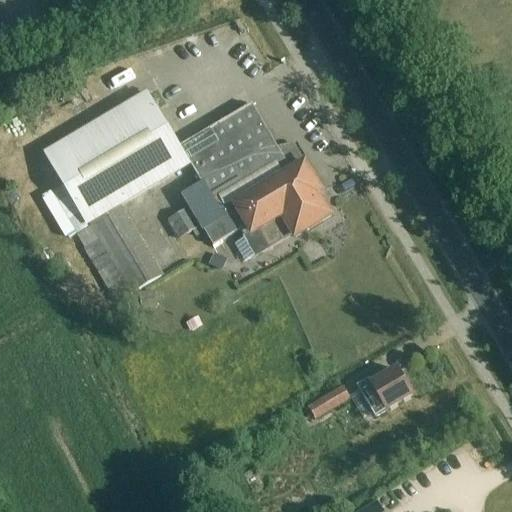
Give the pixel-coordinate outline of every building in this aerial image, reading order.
[(219,42),(232,32),(224,23),(212,34),(219,42)] [(147,94),(46,155),(64,188),(89,228),(77,235),(77,236),(118,305),(162,279),(120,207),(190,165),(202,186),(183,197),(214,248),(249,227),(253,234),(244,239),(255,258),(296,233),(297,235),(332,215),(317,189),(321,187),(309,165),(292,175),(277,150),(253,107),(181,148),(180,149),(148,97),(147,94)] [(3,123),(0,127),(0,146),(4,149),(16,132),(3,123)] [(345,196),(359,188),(353,177),(339,185),(345,196)] [(44,198),(69,239),(77,235),(53,195),(52,195),(52,194),(44,198)] [(179,242),(200,229),(189,210),(168,222),(179,242)] [(139,294),(141,311),(157,309),(156,293),(139,294)] [(130,316),(141,311),(134,299),(123,305),(130,316)] [(358,387),(367,403),(366,404),(375,419),(413,396),(397,370),(372,385),(369,380),(358,387)] [(316,421),(351,400),(344,389),(309,409),(316,421)]
